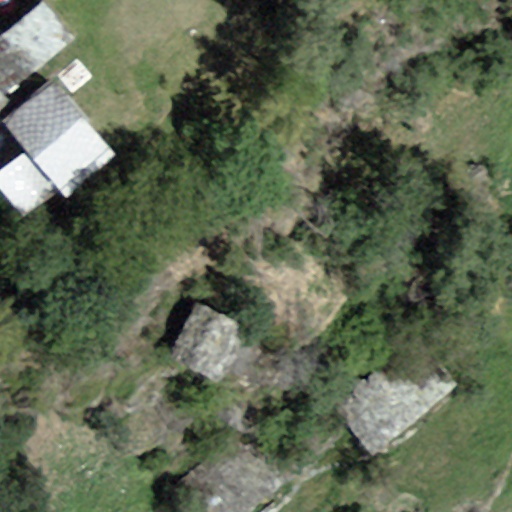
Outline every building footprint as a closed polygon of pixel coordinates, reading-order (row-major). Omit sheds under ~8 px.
[(0,98),(81,25),(58,0),(26,0),(0,24),(0,98)] [(158,61),(121,18),(53,77),(90,120),(158,61)] [(218,173),(146,104),(108,144),(128,162),(161,194),(180,213),(218,173)] [(161,194),(128,162),(97,195),(130,226),(161,194)] [(200,295),(179,341),(202,352),(223,305),(200,295)] [(295,343),(245,327),(229,379),(279,395),(295,343)] [(451,333),(402,386),(455,436),(505,383),(451,333)] [(285,511),(261,477),(220,505),(224,511),(285,511)]
